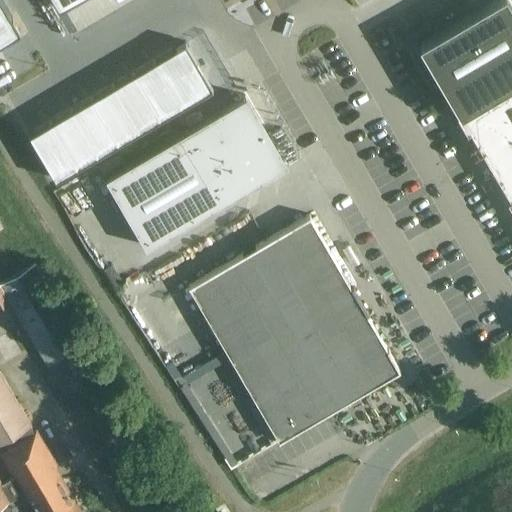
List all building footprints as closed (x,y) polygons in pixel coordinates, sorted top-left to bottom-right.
[(35,0),(0,0),(0,75),(60,39),(35,0)] [(511,6),(508,0),(491,0),(418,43),(459,112),(456,114),(466,132),(469,130),(509,198),(511,196),(511,6)] [(156,11),(126,30),(179,117),(227,89),(199,41),(183,50),(156,11)] [(125,29),(108,39),(160,129),(179,117),(125,29)] [(107,40),(87,52),(140,142),(159,131),(107,40)] [(87,52),(67,64),(121,153),(140,142),(87,52)] [(67,64),(48,75),(100,165),(121,153),(67,64)] [(48,75),(26,88),(81,177),(100,165),(48,75)] [(26,88),(0,103),(54,193),(81,177),(26,88)] [(245,96),(105,177),(146,247),(285,165),(245,96)] [(309,215),(188,285),(278,440),(399,370),(309,215)] [(33,264),(0,283),(0,318),(14,310),(47,364),(80,343),(33,264)] [(95,378),(103,366),(87,354),(78,366),(95,378)] [(31,429),(0,376),(0,448),(1,449),(0,449),(0,455),(13,478),(7,482),(15,495),(20,492),(24,499),(27,498),(35,511),(77,511),(78,511),(51,465),(54,463),(33,428),(31,429)] [(0,504),(15,495),(7,482),(2,484),(0,481),(0,504)]
